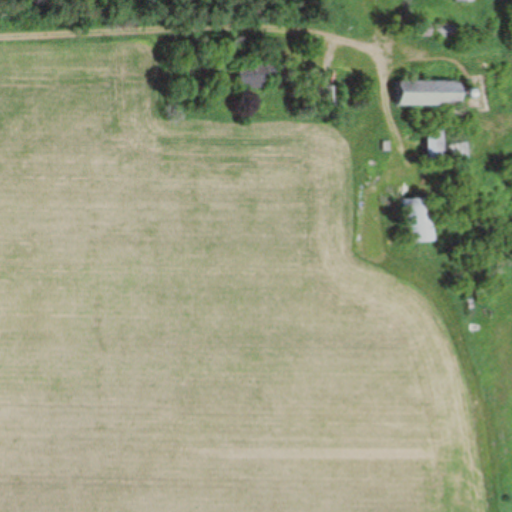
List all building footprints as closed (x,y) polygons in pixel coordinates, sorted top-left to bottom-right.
[(455,21),(408,21),(408,35),(455,35),(455,21)] [(276,60),(238,60),(238,86),(276,86),(276,60)] [(394,79),(394,104),(462,104),(462,79),(394,79)] [(332,105),(331,94),(322,95),(323,106),(332,105)] [(402,242),(432,240),(430,197),(400,198),(402,242)]
